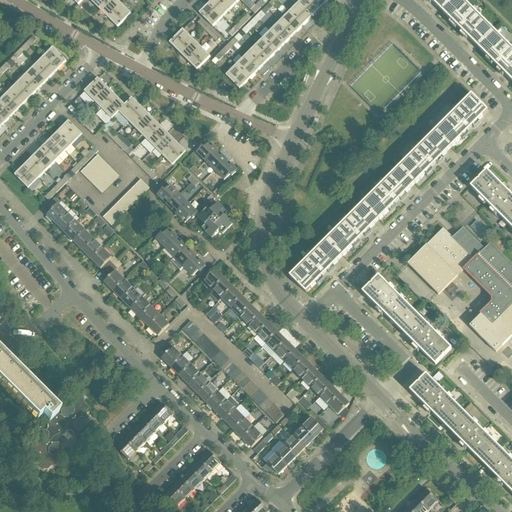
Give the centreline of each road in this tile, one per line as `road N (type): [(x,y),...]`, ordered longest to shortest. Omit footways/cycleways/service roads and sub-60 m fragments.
road 1 (residential): [(278,502),(71,295)]
road 2 (residential): [(333,291),(484,141)]
road 3 (residential): [(304,320),(267,278),(259,256),(262,217),(294,141)]
road 4 (residential): [(484,141),(506,117),(507,102),(405,0)]
road 5 (residential): [(496,511),(383,397)]
road 6 (residential): [(294,141),(365,0)]
road 7 (residential): [(278,502),(383,397)]
road 8 (residential): [(0,157),(102,50)]
road 9 (residential): [(383,397),(400,377),(399,356),(333,291)]
